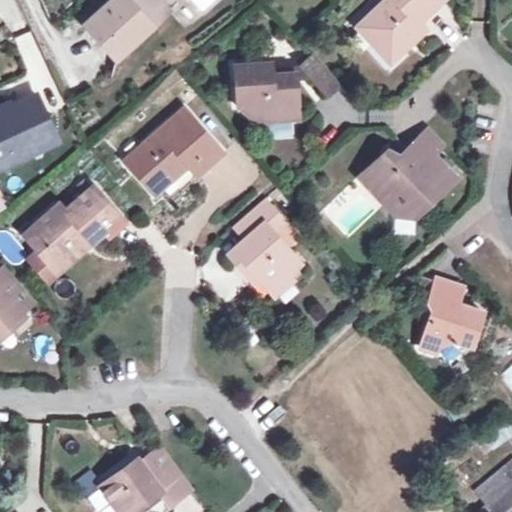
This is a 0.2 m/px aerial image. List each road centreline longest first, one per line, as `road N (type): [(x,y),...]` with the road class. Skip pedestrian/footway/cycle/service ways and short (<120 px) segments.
road 1 (residential): [(0,396),(138,396),(180,381)]
road 2 (residential): [(231,426),(359,312)]
road 3 (residential): [(511,75),(475,45),(410,106)]
road 4 (residential): [(180,381),(183,254)]
